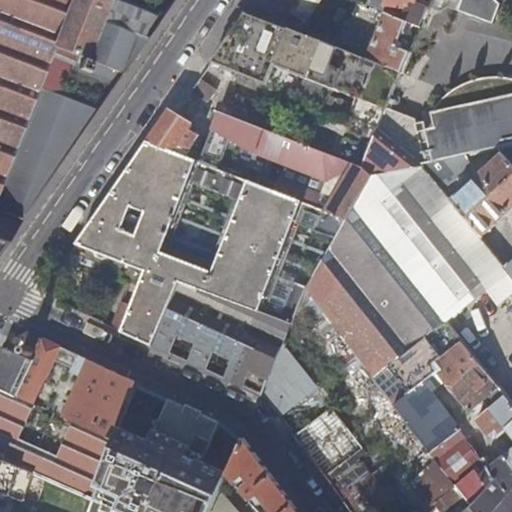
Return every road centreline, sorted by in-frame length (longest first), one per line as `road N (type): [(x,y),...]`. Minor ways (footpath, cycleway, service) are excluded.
road 1 (residential): [(2,300),(241,413),(319,511)]
road 2 (residential): [(2,300),(209,0)]
